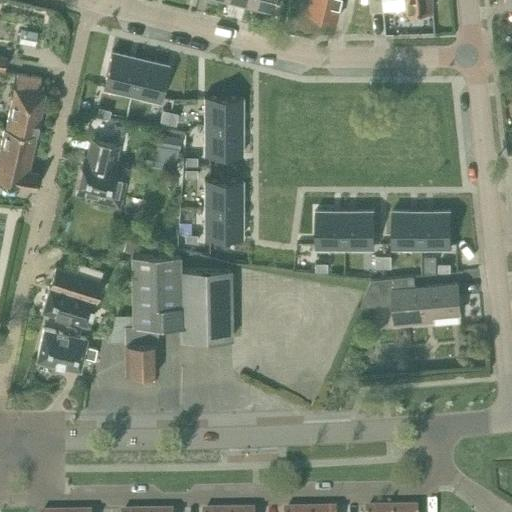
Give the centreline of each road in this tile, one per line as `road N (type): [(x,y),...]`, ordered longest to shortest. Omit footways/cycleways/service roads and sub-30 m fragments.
road 1 (residential): [(445,471),(400,496),(0,501)]
road 2 (tertiary): [(0,439),(81,445),(122,434),(281,436),(435,426)]
road 3 (residential): [(0,392),(90,1)]
road 4 (residential): [(473,58),(317,58),(113,8)]
road 5 (residential): [(511,419),(473,58)]
